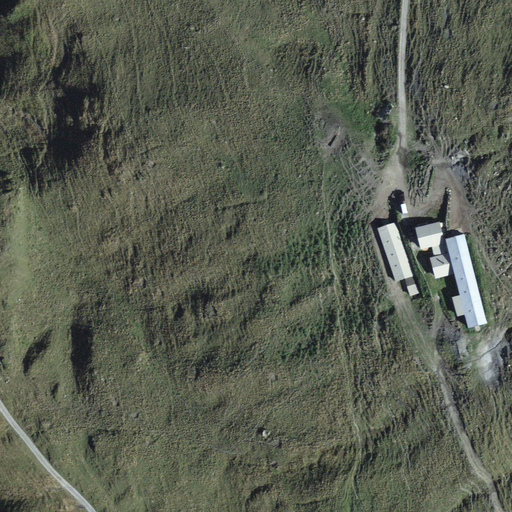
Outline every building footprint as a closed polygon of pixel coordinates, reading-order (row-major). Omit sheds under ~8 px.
[(446,250),(439,223),(419,228),(423,246),(433,244),(435,252),(446,250)] [(397,280),(406,277),(412,275),(396,225),(380,230),(397,280)] [(463,236),(449,239),(453,253),(457,271),(463,295),(455,297),(459,313),(466,312),(470,325),(485,321),(463,236)] [(438,275),(457,271),(453,253),(434,258),(438,275)] [(411,294),(418,291),(412,275),(406,277),(411,294)]
